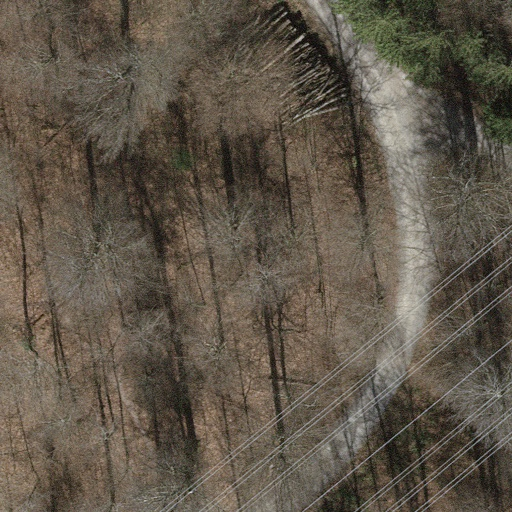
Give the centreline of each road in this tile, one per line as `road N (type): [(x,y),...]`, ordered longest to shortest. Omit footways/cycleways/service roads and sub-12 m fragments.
road 1 (track): [(275,511),(346,443),(405,329),(416,262),(416,179),(380,91)]
road 2 (track): [(380,91),(511,165)]
